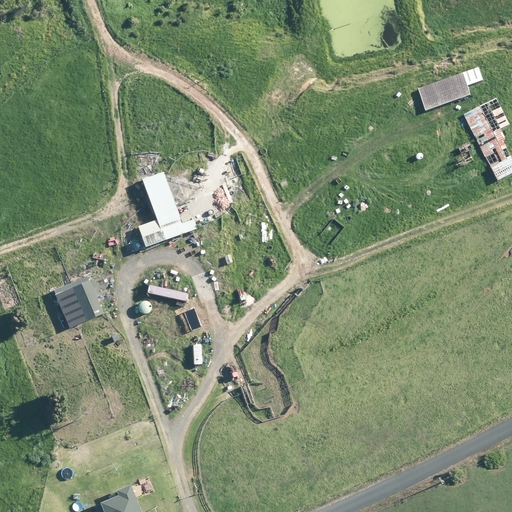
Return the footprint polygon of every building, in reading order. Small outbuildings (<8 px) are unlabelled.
[(472,97),(464,75),(419,90),(427,113),(472,97)] [(510,124),(498,100),(488,105),(501,129),(510,124)] [(492,132),(481,108),(465,116),(477,139),(492,132)] [(511,175),(511,158),(492,168),(499,182),(511,175)] [(165,242),(198,230),(194,220),(182,224),(164,173),(143,181),(158,222),(139,228),(146,249),(165,242)] [(105,314),(90,278),(55,293),(70,329),(105,314)] [(141,511),(130,490),(98,506),(100,511),(98,511),(141,511)]
